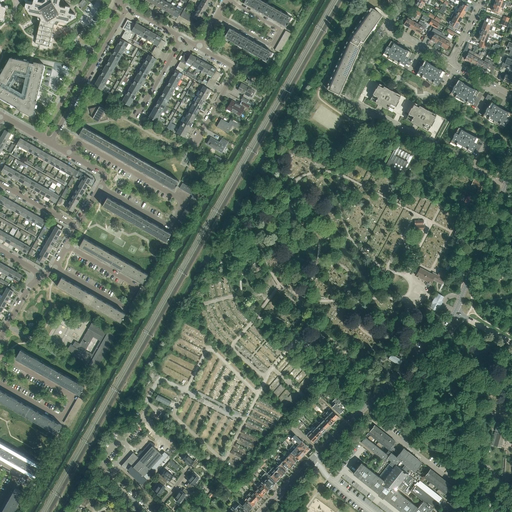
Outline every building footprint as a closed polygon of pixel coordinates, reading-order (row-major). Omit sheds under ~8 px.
[(30,14),(40,16),(41,18),(37,34),(36,35),(35,38),(36,38),(36,40),(35,39),(34,41),(35,43),(35,44),(36,44),(37,45),(39,46),(39,45),(45,46),(45,47),(47,48),(48,47),(49,47),(49,46),(51,45),(51,43),(50,43),(50,41),(52,41),(52,39),(51,38),(55,21),(57,20),(67,23),(75,18),(75,14),(69,13),(69,12),(70,6),(66,5),(62,0),(45,0),(45,1),(43,2),(38,1),(38,0),(33,0),(33,3),(32,4),(26,3),(25,6),(30,14)] [(159,0),(157,6),(162,9),(166,1),(163,0),(159,0)] [(208,5),(201,1),(200,0),(199,2),(200,3),(198,6),(205,10),(208,5)] [(245,0),(244,3),(258,11),(263,2),(260,0),(245,0)] [(421,8),(424,3),(419,0),(417,0),(415,4),(421,8)] [(162,9),(167,12),(171,4),(166,1),(162,9)] [(462,3),(463,2),(460,1),(456,7),(459,9),(465,12),(468,7),(462,3)] [(277,10),(263,2),(258,11),(272,19),(277,10)] [(167,12),(172,15),(177,7),(171,4),(167,12)] [(500,7),(494,5),(492,10),(498,13),(499,10),(503,11),(504,9),(500,7)] [(198,6),(195,11),(202,16),(205,10),(198,6)] [(182,10),(177,7),(172,15),(178,18),(182,10)] [(347,39),(326,87),(327,87),(327,88),(329,89),(330,90),(344,96),(341,94),(362,47),(360,46),(362,41),(364,43),(383,17),(386,19),(386,18),(373,10),(372,9),(371,8),(370,7),(370,9),(369,8),(350,34),(347,39)] [(456,14),(462,17),(465,12),(459,9),(456,14)] [(291,18),(277,10),(272,19),(286,27),(291,18)] [(201,22),(203,18),(201,17),(202,16),(195,11),(192,16),(192,17),(195,18),(201,22)] [(192,16),(186,13),(183,18),(192,23),(195,18),(192,17),(192,16)] [(459,23),(462,17),(456,14),(453,19),(459,23)] [(404,25),(409,28),(413,21),(415,18),(412,17),(410,20),(407,18),(404,25)] [(486,17),(484,23),(490,25),(495,27),(496,24),(491,23),(492,20),(486,17)] [(456,28),(457,28),(458,26),(458,25),(459,23),(453,19),(450,24),(456,28)] [(131,31),(135,25),(127,20),(122,29),(125,31),(123,35),(129,38),(131,34),(130,33),(132,31),(131,31)] [(418,24),(413,21),(409,28),(414,31),(418,24)] [(414,31),(420,34),(422,29),(424,30),(427,26),(419,21),(418,24),(414,31)] [(137,34),(141,26),(136,23),(135,25),(131,31),(132,31),(137,34)] [(482,28),(488,31),(490,25),(484,23),(482,28)] [(142,37),(146,29),(141,26),(137,34),(142,37)] [(238,45),(243,36),(229,28),(224,37),(238,45)] [(479,34),(488,37),(489,35),(493,36),(494,33),(488,31),(482,28),(479,34)] [(152,32),(146,29),(142,37),(147,40),(152,32)] [(430,40),(436,43),(441,34),(434,30),(432,33),(433,33),(434,34),(430,40)] [(157,35),(152,32),(147,40),(152,43),(157,35)] [(436,43),(441,46),(446,37),(441,34),(436,43)] [(479,44),(485,46),(488,37),(479,34),(477,39),(481,41),(479,44)] [(158,46),(161,40),(162,38),(157,35),(152,43),(157,46),(158,46)] [(252,53),(258,44),(243,36),(238,45),(252,53)] [(446,37),(441,46),(446,49),(452,40),(446,37)] [(118,44),(126,48),(129,43),(121,39),(118,44)] [(166,42),(161,40),(158,46),(157,46),(156,48),(161,50),(166,42)] [(382,56),(402,68),(411,53),(391,41),(382,56)] [(118,44),(115,49),(123,54),(126,48),(118,44)] [(252,53),(266,61),(272,52),(258,44),(252,53)] [(478,47),(474,46),(473,48),(475,48),(473,52),(469,50),(465,59),(470,62),(475,53),(478,47)] [(115,49),(112,54),(120,59),(123,54),(115,49)] [(470,62),(475,65),(482,53),(480,52),(478,55),(475,53),(470,62)] [(185,64),(186,62),(190,56),(185,53),(180,62),(185,64)] [(475,65),(480,68),(484,61),(480,60),(484,54),(482,53),(475,65)] [(112,54),(109,60),(117,64),(120,59),(112,54)] [(186,62),(191,65),(196,57),(191,54),(190,56),(186,62)] [(156,59),(150,56),(149,55),(146,60),(153,64),(156,59)] [(511,67),(511,59),(508,58),(508,57),(506,56),(505,57),(501,66),(506,68),(508,65),(511,66),(511,67)] [(30,116),(33,115),(45,65),(43,65),(33,63),(30,62),(10,57),(0,74),(0,99),(30,116)] [(196,57),(191,65),(197,68),(201,60),(196,57)] [(109,60),(106,65),(114,69),(117,64),(109,60)] [(153,64),(146,60),(143,65),(150,70),(153,64)] [(201,60),(197,68),(202,71),(206,63),(201,60)] [(416,76),(436,88),(445,72),(425,60),(416,76)] [(484,61),(480,68),(486,70),(487,68),(489,64),(484,61)] [(202,71),(207,74),(212,66),(206,63),(202,71)] [(106,65),(103,70),(111,74),(114,69),(106,65)] [(150,70),(143,65),(140,70),(147,75),(150,70)] [(207,74),(212,77),(216,71),(217,69),(212,66),(207,74)] [(103,70),(100,75),(108,80),(111,74),(103,70)] [(140,70),(137,76),(144,80),(147,75),(140,70)] [(173,75),(180,80),(183,74),(181,73),(176,70),(173,75)] [(216,71),(212,77),(211,79),(210,78),(210,79),(216,82),(221,74),(216,71)] [(503,80),(510,83),(511,77),(511,76),(506,74),(506,73),(503,72),(500,80),(503,81),(503,80)] [(97,80),(105,85),(108,80),(100,75),(97,80)] [(170,81),(177,85),(180,80),(173,75),(170,81)] [(144,80),(137,76),(134,81),(141,85),(144,80)] [(105,85),(97,80),(94,86),(102,90),(105,85)] [(449,95),(470,107),(479,92),(458,80),(449,95)] [(141,85),(134,81),(131,86),(138,90),(141,85)] [(167,86),(174,90),(177,85),(170,81),(167,86)] [(238,90),(249,97),(253,90),(241,83),(238,90)] [(376,86),(371,95),(376,98),(374,103),(378,105),(379,105),(379,104),(380,103),(384,105),(383,106),(383,107),(383,108),(386,109),(388,105),(393,108),(398,98),(393,96),(395,92),(392,90),(392,91),(389,89),(388,89),(388,88),(384,86),(382,85),(380,89),(376,86)] [(131,86),(128,91),(136,96),(138,90),(131,86)] [(164,91),(172,96),(174,90),(167,86),(164,91)] [(203,86),(200,91),(208,96),(211,90),(203,86)] [(128,91),(125,96),(133,101),(136,96),(128,91)] [(172,96),(164,91),(161,96),(169,101),(172,96)] [(200,91),(197,96),(205,101),(208,96),(200,91)] [(133,101),(125,96),(122,102),(130,106),(133,101)] [(166,106),(169,101),(161,96),(158,102),(166,106)] [(197,96),(194,102),(202,106),(205,101),(197,96)] [(232,101),(227,109),(235,113),(235,112),(240,115),(244,108),(232,101)] [(166,106),(158,102),(155,107),(163,111),(166,106)] [(194,102),(192,107),(199,111),(202,106),(194,102)] [(482,117),(503,129),(511,114),(491,102),(482,117)] [(412,103),(407,113),(412,116),(409,120),(415,123),(416,122),(420,124),(419,126),(422,127),(425,122),(430,125),(435,116),(430,113),(431,112),(427,110),(426,109),(423,108),(424,108),(422,107),(419,105),(417,104),(417,106),(412,103)] [(99,122),(108,119),(106,110),(105,110),(99,107),(99,106),(90,109),(92,118),(99,122)] [(155,107),(152,112),(160,116),(163,111),(155,107)] [(192,107),(189,112),(196,117),(199,111),(192,107)] [(160,116),(152,112),(149,117),(157,122),(160,116)] [(189,112),(186,117),(193,122),(196,117),(189,112)] [(183,123),(191,127),(193,122),(186,117),(183,123)] [(237,128),(239,124),(231,120),(228,123),(221,119),(218,125),(222,128),(221,129),(228,133),(232,126),(237,128)] [(191,127),(183,123),(180,128),(188,132),(191,127)] [(99,136),(83,127),(78,135),(94,145),(99,136)] [(463,148),(462,150),(471,155),(479,139),(458,127),(450,143),(458,148),(460,146),(463,148)] [(188,132),(180,128),(177,133),(185,138),(188,132)] [(5,130),(2,135),(8,139),(12,134),(5,130)] [(2,135),(0,138),(0,141),(5,145),(8,139),(2,135)] [(94,145),(110,154),(115,145),(99,136),(94,145)] [(211,137),(207,144),(210,146),(210,147),(211,146),(222,152),(226,144),(220,141),(219,142),(211,137)] [(16,145),(22,148),(26,141),(20,138),(16,145)] [(22,148),(27,151),(31,144),(26,141),(22,148)] [(386,166),(403,175),(416,150),(399,141),(386,166)] [(27,151),(33,154),(37,148),(31,144),(27,151)] [(115,145),(110,154),(126,163),(131,154),(115,145)] [(33,154),(38,157),(42,151),(37,148),(33,154)] [(47,154),(42,151),(38,157),(44,160),(47,154)] [(47,154),(44,160),(49,164),(53,157),(47,154)] [(126,163),(142,172),(147,163),(131,154),(126,163)] [(49,164),(55,167),(58,160),(53,157),(49,164)] [(55,167),(60,170),(64,163),(58,160),(55,167)] [(60,170),(66,173),(70,166),(64,163),(60,170)] [(147,163),(142,172),(158,181),(163,172),(147,163)] [(7,175),(11,168),(5,165),(1,172),(7,175)] [(70,166),(66,173),(71,176),(72,175),(75,169),(70,166)] [(12,178),(16,171),(11,168),(7,175),(12,178)] [(18,181),(21,174),(16,171),(12,178),(18,181)] [(163,172),(158,181),(174,190),(176,186),(177,186),(177,185),(179,181),(163,172)] [(18,181),(23,184),(27,177),(21,174),(18,181)] [(81,181),(88,185),(91,179),(85,175),(81,181)] [(23,184),(28,187),(32,180),(27,177),(23,184)] [(471,185),(478,188),(476,193),(480,195),(484,183),(481,182),(474,179),(471,185)] [(34,190),(38,183),(32,180),(28,187),(34,190)] [(88,185),(81,181),(78,186),(85,190),(88,185)] [(39,193),(43,187),(38,183),(34,190),(39,193)] [(75,192),(82,195),(85,190),(78,186),(75,192)] [(49,190),(43,187),(39,193),(45,196),(49,190)] [(45,196),(50,199),(54,193),(49,190),(45,196)] [(196,190),(191,198),(196,201),(201,193),(196,190)] [(75,192),(72,197),(79,201),(82,195),(75,192)] [(54,193),(50,199),(56,203),(60,196),(54,193)] [(470,207),(473,198),(469,196),(468,197),(467,196),(463,204),(470,207)] [(72,197),(69,203),(76,206),(79,201),(72,197)] [(118,215),(123,206),(107,197),(102,206),(118,215)] [(9,209),(13,202),(7,199),(4,205),(9,209)] [(15,212),(18,205),(13,202),(9,209),(15,212)] [(76,206),(69,203),(66,208),(73,212),(76,206)] [(20,215),(24,208),(18,205),(15,212),(20,215)] [(139,215),(123,206),(118,215),(134,224),(139,215)] [(20,215),(25,218),(29,211),(24,208),(20,215)] [(29,211),(25,218),(31,221),(35,214),(29,211)] [(31,221),(36,224),(40,217),(35,214),(31,221)] [(150,233),(155,224),(139,215),(134,224),(150,233)] [(40,217),(36,224),(42,227),(46,221),(40,217)] [(423,220),(415,221),(415,226),(414,226),(414,230),(425,230),(424,225),(423,225),(423,220)] [(150,233),(166,242),(168,238),(169,239),(169,238),(171,234),(155,224),(150,233)] [(56,226),(52,232),(59,236),(62,230),(56,226)] [(467,241),(469,242),(471,237),(462,232),(462,231),(461,231),(460,232),(459,231),(457,236),(461,238),(460,240),(458,239),(456,243),(460,245),(462,241),(463,239),(467,241),(466,241),(467,242),(467,241)] [(0,237),(0,238),(5,241),(9,235),(3,232),(0,237)] [(52,232),(49,237),(56,241),(59,236),(52,232)] [(5,241),(10,245),(14,238),(9,235),(5,241)] [(49,237),(46,243),(53,247),(56,241),(49,237)] [(10,245),(16,248),(19,241),(14,238),(10,245)] [(79,247),(95,256),(100,247),(84,238),(79,247)] [(16,248),(21,251),(25,244),(19,241),(16,248)] [(46,243),(43,248),(50,252),(53,247),(46,243)] [(25,244),(21,251),(27,254),(30,247),(25,244)] [(100,247),(95,256),(111,265),(116,256),(100,247)] [(43,248),(40,254),(47,258),(50,252),(43,248)] [(47,258),(40,254),(37,259),(43,263),(47,258)] [(111,265),(127,274),(132,265),(116,256),(111,265)] [(132,265),(127,274),(143,283),(145,279),(146,279),(146,278),(148,274),(132,265)] [(2,273),(8,276),(11,269),(6,266),(2,273)] [(447,272),(441,269),(437,275),(433,273),(432,274),(420,268),(419,270),(417,273),(416,275),(417,275),(416,276),(418,277),(419,276),(427,281),(427,282),(430,283),(430,282),(431,283),(432,279),(437,282),(439,282),(442,284),(445,279),(444,279),(447,272)] [(11,269),(8,276),(13,279),(17,272),(11,269)] [(17,272),(13,279),(19,282),(22,275),(17,272)] [(73,295),(78,286),(62,277),(57,286),(73,295)] [(89,304),(94,295),(78,286),(73,295),(89,304)] [(4,293),(11,297),(14,291),(7,287),(4,293)] [(4,293),(1,298),(7,302),(11,297),(4,293)] [(432,304),(430,307),(436,311),(438,308),(441,304),(443,300),(442,300),(444,297),(438,293),(436,297),(435,296),(433,300),(431,304),(432,304)] [(105,313),(110,304),(94,295),(89,304),(105,313)] [(105,313),(121,322),(123,318),(123,319),(124,318),(123,317),(126,313),(110,304),(105,313)] [(73,346),(71,344),(66,352),(96,369),(115,335),(92,322),(88,329),(89,329),(80,344),(75,341),(73,346)] [(36,359),(21,350),(16,358),(31,367),(36,359)] [(394,362),(399,365),(402,361),(392,354),(389,359),(392,361),(392,362),(393,363),(394,362)] [(47,377),(52,368),(36,359),(31,367),(47,377)] [(52,368),(47,377),(63,386),(68,377),(52,368)] [(68,377),(63,386),(79,395),(82,391),(83,390),(82,390),(84,386),(68,377)] [(0,401),(9,407),(14,398),(0,389),(0,401)] [(171,400),(158,394),(155,399),(168,406),(171,400)] [(30,407),(14,398),(9,407),(25,416),(30,407)] [(335,404),(332,407),(339,414),(344,410),(338,405),(341,402),(336,398),(332,402),(335,404)] [(46,416),(30,407),(25,416),(41,425),(46,416)] [(327,411),(326,413),(327,414),(328,415),(335,421),(336,420),(337,420),(338,418),(339,417),(332,410),(330,413),(327,411)] [(324,419),(331,426),(331,425),(332,425),(333,424),(333,423),(335,421),(328,415),(327,414),(325,416),(326,417),(324,419)] [(60,430),(60,429),(62,425),(46,416),(41,425),(57,434),(59,430),(60,430)] [(324,419),(320,423),(327,430),(328,430),(329,428),(329,427),(331,426),(324,419)] [(316,427),(322,434),(323,434),(325,432),(327,430),(320,423),(316,427)] [(369,438),(370,439),(378,428),(374,425),(368,433),(371,435),(369,438)] [(316,427),(311,432),(318,438),(319,438),(321,437),(321,436),(322,434),(316,427)] [(383,432),(378,428),(370,439),(372,440),(374,437),(376,440),(383,432)] [(299,444),(298,446),(297,447),(304,454),(309,449),(293,432),(289,436),(291,438),(292,437),(299,444)] [(318,438),(311,432),(307,436),(314,443),(314,442),(315,442),(317,441),(317,440),(318,438)] [(377,444),(379,445),(387,435),(383,432),(376,440),(379,442),(377,444)] [(491,445),(501,447),(504,435),(497,433),(496,435),(494,435),(491,445)] [(382,444),(385,446),(391,438),(387,435),(379,445),(380,446),(382,444)] [(378,476),(361,463),(353,473),(379,494),(378,495),(383,498),(383,497),(402,511),(430,511),(436,505),(441,498),(442,498),(427,486),(422,482),(419,480),(422,477),(420,475),(415,471),(422,463),(417,460),(418,459),(408,451),(408,452),(403,448),(400,453),(397,457),(389,450),(386,454),(384,452),(365,437),(361,442),(361,443),(361,442),(362,442),(384,460),(393,467),(393,468),(384,480),(383,480),(378,476)] [(386,451),(387,452),(388,450),(392,446),(393,447),(394,446),(393,445),(395,442),(391,438),(385,446),(388,449),(386,451)] [(291,447),(294,449),(302,456),(304,454),(297,447),(298,446),(295,443),(292,441),(291,442),(293,445),(291,447)] [(136,479),(136,480),(142,485),(149,477),(147,475),(149,472),(151,474),(159,466),(158,466),(165,458),(166,458),(168,455),(165,453),(163,455),(154,447),(155,445),(150,442),(149,442),(151,443),(143,451),(138,447),(121,466),(122,466),(136,479)] [(293,451),(291,453),(298,460),(302,456),(294,449),(291,447),(290,448),(293,451)] [(18,466),(23,457),(7,448),(2,457),(18,466)] [(286,457),(293,464),(295,462),(296,462),(297,461),(297,460),(298,460),(291,453),(290,453),(286,457)] [(186,454),(182,459),(190,466),(191,465),(194,467),(198,462),(195,460),(194,461),(186,454)] [(293,464),(286,457),(283,459),(279,454),(277,456),(289,468),(291,467),(292,467),(293,465),(293,464)] [(277,456),(276,456),(275,458),(280,463),(277,465),(285,473),(285,472),(286,472),(287,471),(287,470),(289,468),(277,456)] [(37,470),(39,466),(23,457),(18,466),(34,475),(36,471),(37,471),(37,470)] [(268,466),(271,469),(280,478),(282,476),(283,476),(284,475),(284,474),(284,473),(279,468),(278,467),(277,467),(275,469),(275,470),(270,464),(268,466)] [(280,478),(271,469),(267,474),(276,482),(277,482),(278,480),(280,478)] [(425,478),(428,480),(434,472),(430,469),(427,472),(426,471),(424,474),(423,472),(420,475),(422,477),(419,480),(422,482),(425,478)] [(159,473),(157,477),(159,478),(166,483),(168,480),(170,481),(173,476),(165,470),(161,475),(159,473)] [(268,475),(264,472),(261,476),(272,486),(273,485),(274,485),(275,484),(275,483),(268,475)] [(429,485),(430,486),(438,476),(434,472),(428,480),(431,482),(429,485)] [(191,489),(192,489),(194,487),(193,485),(192,485),(199,478),(194,473),(187,481),(189,483),(186,485),(191,489)] [(434,485),(437,487),(443,479),(438,476),(430,486),(432,487),(434,485)] [(271,487),(272,486),(262,477),(261,478),(263,480),(261,482),(269,489),(270,489),(271,488),(271,487)] [(160,484),(154,492),(159,496),(165,487),(164,486),(166,483),(159,478),(157,481),(160,484)] [(447,482),(443,479),(437,487),(439,489),(437,492),(439,493),(447,482)] [(269,491),(269,490),(269,489),(261,482),(259,481),(256,485),(257,486),(265,494),(265,493),(266,492),(267,492),(269,491)] [(447,482),(439,493),(440,494),(442,491),(445,494),(451,486),(447,482)] [(255,491),(261,498),(262,498),(263,496),(263,495),(265,494),(257,486),(256,488),(257,489),(255,491)] [(20,491),(21,490),(20,490),(19,490),(15,488),(6,504),(15,509),(24,493),(20,491)] [(180,490),(174,499),(180,502),(186,494),(187,495),(189,492),(184,488),(182,491),(180,490)] [(261,498),(254,492),(252,494),(251,493),(249,495),(251,496),(256,502),(258,500),(258,501),(258,500),(259,500),(261,499),(261,498)] [(256,502),(251,496),(246,500),(253,506),(254,506),(255,505),(255,504),(256,503),(255,503),(256,502)] [(242,505),(242,506),(248,511),(249,511),(250,510),(250,509),(252,507),(246,501),(246,502),(245,501),(241,505),(242,505)] [(246,511),(239,504),(237,503),(232,507),(235,510),(236,510),(237,511),(246,511)]
